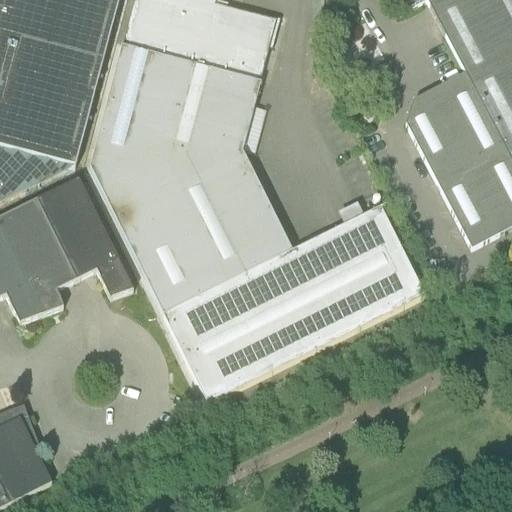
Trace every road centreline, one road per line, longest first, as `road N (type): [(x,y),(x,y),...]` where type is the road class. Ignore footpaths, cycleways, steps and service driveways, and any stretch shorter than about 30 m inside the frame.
road 1 (unknown): [(511,237),(465,257),(444,235),(382,113),(399,52),(378,0)]
road 2 (residential): [(49,373),(52,410),(74,430),(106,434),(139,406),(142,379),(116,344),(86,340),(57,356)]
